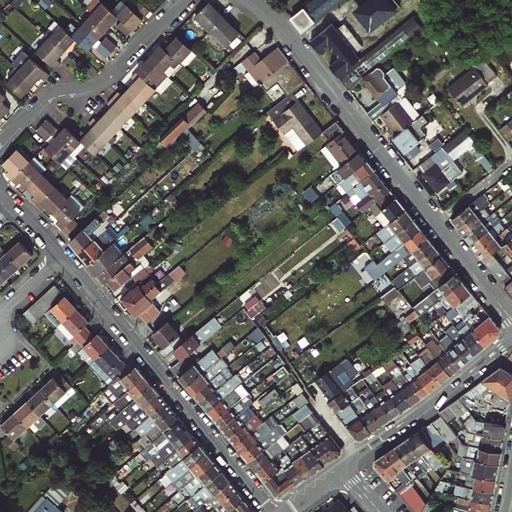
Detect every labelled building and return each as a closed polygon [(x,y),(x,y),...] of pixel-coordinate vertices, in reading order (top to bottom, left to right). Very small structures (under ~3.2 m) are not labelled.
[(302,31),(340,0),(312,0),(298,12),(291,17),(302,31)] [(371,31),(401,6),(396,0),(365,0),(353,10),(371,31)] [(127,5),(116,16),(117,17),(121,21),(131,30),(148,12),(137,3),(131,9),(127,5)] [(196,17),(210,32),(227,16),(219,8),(216,10),(214,8),(210,3),(196,17)] [(102,4),(92,14),(107,28),(117,17),(116,16),(102,4)] [(92,14),(82,25),(97,39),(107,28),(92,14)] [(227,16),(210,32),(225,47),(240,33),(234,28),(232,26),(235,24),(227,16)] [(413,16),(377,45),(349,67),(337,76),(348,90),(363,79),(379,67),(378,65),(425,28),(419,20),(417,22),(413,16)] [(45,35),(49,39),(63,52),(76,40),(72,36),(56,21),(49,28),(50,30),(45,35)] [(131,30),(121,21),(116,26),(126,35),(131,30)] [(72,36),(76,40),(86,49),(97,39),(82,25),(72,36)] [(189,50),(174,36),(168,43),(164,39),(159,44),(178,62),(189,50)] [(101,42),(111,52),(116,47),(106,37),(101,42)] [(49,39),(37,52),(56,69),(61,63),(57,59),(63,52),(49,39)] [(101,42),(96,47),(106,57),(111,52),(101,42)] [(178,62),(159,44),(147,57),(162,71),(168,64),(172,67),(178,62)] [(254,52),(234,68),(240,75),(246,69),(258,84),(260,83),(288,61),(277,47),(260,60),(254,52)] [(25,53),(13,66),(15,67),(19,72),(33,85),(39,78),(44,82),(49,76),(25,53)] [(162,71),(147,57),(135,70),(154,88),(166,75),(162,71)] [(305,83),(288,61),(260,83),(261,85),(263,84),(267,90),(277,83),(288,97),(292,93),(305,83)] [(166,75),(167,76),(179,63),(178,62),(172,67),(168,64),(162,71),(166,75)] [(33,85),(19,72),(15,67),(9,73),(14,77),(7,84),(21,97),(33,85)] [(379,67),(363,79),(387,108),(400,98),(398,94),(383,76),(385,72),(381,67),(379,67)] [(485,85),(471,69),(445,89),(459,106),(485,85)] [(154,88),(135,70),(130,75),(134,79),(127,87),(142,101),(154,88)] [(117,91),(112,97),(130,113),(142,101),(127,87),(121,94),(117,91)] [(0,116),(1,118),(9,110),(1,102),(5,98),(0,92),(0,116)] [(268,112),(284,133),(293,126),(307,145),(323,132),(292,93),(288,97),(268,112)] [(400,98),(387,108),(379,116),(389,128),(386,130),(392,138),(393,137),(412,121),(418,116),(402,96),(400,98)] [(118,127),(130,113),(112,97),(107,102),(111,105),(103,113),(118,127)] [(199,103),(159,140),(168,148),(207,111),(199,103)] [(88,123),(91,126),(106,139),(118,127),(103,113),(97,120),(93,117),(88,123)] [(412,121),(393,137),(405,152),(422,138),(416,131),(425,124),(418,116),(412,121)] [(51,133),(56,128),(45,118),(40,123),(51,133)] [(328,139),(341,128),(336,122),(323,132),(328,139)] [(51,133),(40,123),(35,129),(45,139),(51,133)] [(65,126),(55,137),(70,151),(76,156),(86,145),(76,136),(65,126)] [(86,145),(94,152),(106,139),(91,126),(85,133),(81,130),(76,136),(86,145)] [(293,126),(284,133),(289,138),(292,136),(302,149),(307,145),(293,126)] [(190,128),(183,134),(196,148),(203,142),(190,128)] [(359,151),(343,131),(326,145),(327,146),(321,151),(335,169),(340,164),(341,165),(359,151)] [(70,151),(55,137),(45,148),(56,158),(60,161),(70,151)] [(494,168),(474,144),(469,148),(489,173),(494,168)] [(462,172),(453,161),(442,170),(437,163),(448,154),(442,147),(418,165),(424,172),(421,173),(437,193),(451,181),(462,172)] [(12,181),(29,162),(17,150),(3,164),(10,171),(6,175),(12,181)] [(344,179),(367,161),(359,151),(341,165),(332,173),(339,183),(344,179)] [(35,156),(29,162),(12,181),(17,185),(21,181),(28,188),(42,174),(47,168),(35,156)] [(374,170),(367,161),(344,179),(352,189),(374,170)] [(369,207),(375,201),(390,190),(374,170),(352,189),(347,192),(350,197),(355,193),(359,199),(355,202),(363,212),(369,207)] [(54,186),(42,174),(28,188),(35,195),(31,199),(37,204),(54,186)] [(508,187),(501,179),(498,181),(505,190),(508,187)] [(54,186),(67,198),(71,194),(58,182),(54,186)] [(67,198),(54,186),(37,204),(42,210),(46,205),(54,212),(67,198)] [(375,201),(375,215),(384,226),(405,209),(390,190),(375,201)] [(491,198),(486,191),(451,219),(457,228),(487,204),(486,202),(491,198)] [(355,193),(350,197),(355,202),(359,199),(355,193)] [(71,194),(67,198),(54,212),(61,219),(56,223),(62,229),(74,217),(85,206),(72,194),(71,194)] [(341,214),(333,204),(330,206),(338,216),(341,214)] [(464,236),(494,211),(487,204),(457,228),(464,236)] [(405,209),(384,226),(378,231),(386,241),(413,219),(405,209)] [(78,253),(96,239),(108,229),(103,223),(110,217),(105,210),(104,210),(70,243),(78,253)] [(470,244),(500,220),(494,211),(464,236),(470,244)] [(341,214),(338,216),(346,225),(349,223),(341,214)] [(74,217),(62,229),(68,234),(80,223),(74,217)] [(400,238),(404,242),(421,229),(413,219),(386,241),(385,242),(389,247),(400,238)] [(506,228),(500,220),(470,244),(476,252),(506,228)] [(511,228),(509,225),(506,228),(476,252),(483,260),(492,253),(502,245),(511,237),(511,234),(510,232),(511,230),(511,228)] [(88,265),(112,244),(127,232),(124,227),(113,235),(101,245),(96,239),(78,253),(88,265)] [(113,235),(108,229),(96,239),(101,245),(113,235)] [(403,258),(412,250),(428,238),(421,229),(404,242),(409,249),(404,253),(403,252),(400,254),(403,258)] [(355,236),(349,241),(354,247),(360,242),(355,236)] [(144,237),(121,255),(96,275),(103,283),(106,280),(136,257),(137,259),(152,247),(144,237)] [(511,237),(502,245),(511,257),(511,237)] [(392,251),(396,249),(404,242),(400,238),(389,247),(392,251)] [(410,267),(419,259),(435,247),(428,238),(412,250),(415,255),(409,260),(411,262),(408,264),(410,267)] [(19,240),(6,252),(19,267),(32,255),(19,240)] [(399,253),(400,254),(403,252),(404,253),(409,249),(404,242),(396,249),(399,253)] [(121,255),(112,244),(88,265),(96,275),(121,255)] [(435,247),(419,259),(422,262),(412,270),(413,271),(404,277),(408,282),(442,255),(435,247)] [(388,262),(399,253),(396,249),(392,251),(385,257),(388,262)] [(412,250),(403,258),(406,262),(408,264),(411,262),(409,260),(415,255),(412,250)] [(0,258),(0,271),(7,279),(19,267),(6,252),(0,258)] [(511,277),(506,270),(492,253),(483,260),(511,297),(511,277)] [(129,307),(178,266),(169,254),(149,271),(136,282),(138,284),(121,298),(129,307)] [(442,255),(408,282),(398,289),(400,292),(403,295),(421,281),(431,293),(433,291),(455,273),(442,255)] [(136,257),(106,280),(114,290),(131,276),(136,282),(149,271),(146,266),(144,268),(143,267),(138,271),(135,267),(139,265),(136,261),(137,259),(136,257)] [(403,258),(397,262),(401,266),(406,262),(403,258)] [(419,259),(410,267),(412,270),(422,262),(419,259)] [(179,265),(178,266),(129,307),(136,316),(153,302),(151,299),(185,272),(179,265)] [(455,273),(433,291),(436,296),(428,302),(431,306),(445,295),(462,281),(455,273)] [(206,302),(226,285),(220,278),(200,294),(206,302)] [(462,281),(445,295),(450,300),(437,310),(442,316),(445,314),(453,307),(471,293),(462,281)] [(50,290),(60,300),(65,296),(55,285),(50,290)] [(395,286),(381,296),(386,302),(400,292),(398,289),(395,286)] [(54,305),(60,300),(50,290),(44,294),(54,305)] [(424,298),(428,302),(436,296),(433,291),(431,293),(424,298)] [(464,320),(467,325),(484,346),(499,333),(500,329),(489,315),(482,320),(476,313),(473,314),(471,311),(468,307),(477,300),(471,293),(453,307),(458,313),(464,320)] [(49,310),(54,305),(44,294),(39,299),(49,310)] [(77,308),(65,296),(60,300),(54,305),(49,310),(39,299),(34,304),(44,314),(45,313),(57,326),(77,308)] [(424,298),(413,307),(414,309),(416,312),(428,302),(424,298)] [(471,311),(480,304),(477,300),(468,307),(471,311)] [(418,314),(419,315),(431,306),(428,302),(416,312),(418,314)] [(29,308),(38,319),(44,314),(34,304),(29,308)] [(453,307),(445,314),(450,320),(458,313),(453,307)] [(34,323),(38,319),(29,308),(24,313),(34,323)] [(74,345),(90,331),(85,326),(89,322),(77,308),(57,326),(74,345)] [(409,322),(418,314),(416,312),(414,309),(404,316),(409,322)] [(185,341),(174,350),(179,357),(185,352),(188,355),(223,326),(215,316),(185,341)] [(185,341),(168,320),(153,332),(164,346),(158,351),(164,358),(185,341)] [(467,325),(464,320),(459,324),(462,329),(467,325)] [(445,331),(448,335),(468,361),(476,353),(455,327),(453,324),(445,331)] [(459,324),(455,327),(476,353),(484,346),(467,325),(462,329),(459,324)] [(415,329),(405,337),(410,343),(420,336),(415,329)] [(91,364),(110,347),(97,333),(94,336),(90,331),(74,345),(70,348),(75,353),(78,350),(91,364)] [(436,337),(439,340),(460,367),(468,361),(448,335),(444,339),(440,334),(436,337)] [(425,343),(430,349),(438,360),(450,375),(460,367),(439,340),(434,343),(431,339),(425,343)] [(218,351),(215,348),(207,354),(211,359),(199,369),(203,373),(223,356),(235,346),(235,345),(231,340),(218,351)] [(116,375),(127,365),(110,347),(91,364),(109,385),(117,377),(116,375)] [(430,349),(425,353),(433,363),(438,360),(430,349)] [(392,357),(395,362),(404,355),(401,350),(392,357)] [(425,353),(420,357),(441,383),(450,375),(438,360),(433,363),(425,353)] [(187,386),(203,373),(199,369),(211,359),(207,354),(180,377),(187,386)] [(223,356),(203,373),(187,386),(194,395),(221,372),(230,365),(223,356)] [(317,377),(332,398),(351,385),(352,384),(348,379),(345,381),(341,375),(342,374),(339,370),(349,362),(345,357),(317,377)] [(383,364),(387,369),(396,363),(395,362),(392,357),(383,364)] [(423,370),(419,374),(431,391),(441,383),(420,357),(416,360),(423,370)] [(189,364),(184,358),(172,368),(177,374),(189,364)] [(123,394),(145,376),(132,360),(129,363),(127,365),(116,375),(117,377),(109,385),(120,398),(123,394)] [(416,360),(411,363),(414,367),(419,374),(423,370),(416,360)] [(281,380),(290,370),(284,364),(275,374),(281,380)] [(404,374),(409,381),(419,374),(414,367),(404,374)] [(509,400),(511,400),(511,395),(511,375),(498,367),(463,394),(473,401),(491,387),(497,392),(491,400),(499,407),(505,407),(509,400)] [(361,377),(366,384),(376,376),(372,370),(361,377)] [(221,372),(194,395),(200,403),(228,380),(221,372)] [(243,381),(236,373),(228,380),(200,403),(207,412),(241,384),(243,381)] [(405,385),(400,388),(412,405),(421,398),(409,381),(404,374),(400,378),(405,385)] [(431,391),(419,374),(409,381),(421,398),(431,391)] [(55,376),(41,388),(54,402),(72,385),(62,375),(58,379),(55,376)] [(152,385),(145,376),(123,394),(126,398),(116,407),(120,411),(152,385)] [(386,390),(390,395),(402,412),(412,405),(400,388),(395,381),(393,378),(383,385),(385,388),(386,390)] [(400,388),(405,385),(400,378),(395,381),(400,388)] [(294,381),(288,386),(295,394),(299,390),(300,389),(294,381)] [(241,384),(207,412),(214,420),(230,407),(242,397),(248,392),(241,384)] [(136,413),(159,394),(152,385),(120,411),(110,420),(115,425),(133,410),(136,413)] [(355,390),(351,385),(332,398),(327,401),(336,412),(349,403),(352,401),(348,395),(355,390)] [(274,387),(258,400),(263,407),(279,394),(274,387)] [(41,388),(28,400),(41,414),(54,402),(41,388)] [(402,412),(390,395),(386,390),(385,388),(375,395),(392,419),(402,412)] [(392,419),(375,395),(370,389),(365,392),(375,405),(369,409),(382,426),(392,419)] [(299,390),(291,397),(298,405),(306,398),(299,390)] [(113,403),(116,407),(126,398),(123,394),(120,398),(113,403)] [(147,412),(150,416),(166,402),(159,394),(136,413),(132,417),(136,421),(147,412)] [(476,402),(473,401),(463,394),(459,397),(467,409),(476,402)] [(382,426),(369,409),(359,396),(353,401),(356,405),(359,403),(361,407),(359,409),(355,412),(371,433),(382,426)] [(467,409),(459,397),(449,405),(457,416),(467,409)] [(41,414),(28,400),(14,411),(27,426),(41,414)] [(166,402),(150,416),(139,425),(142,429),(153,420),(156,424),(172,410),(166,402)] [(349,403),(336,412),(356,439),(362,439),(371,433),(355,412),(349,403)] [(248,405),(236,415),(220,428),(227,437),(255,414),(251,410),(248,405)] [(442,416),(447,424),(457,416),(449,405),(439,412),(442,416)] [(230,407),(214,420),(220,428),(236,415),(233,411),(230,407)] [(309,427),(313,424),(318,419),(311,409),(298,420),(306,430),(309,427)] [(164,431),(179,419),(172,410),(156,424),(145,433),(149,438),(161,428),(164,431)] [(15,437),(27,426),(14,411),(1,423),(10,432),(4,438),(14,449),(20,443),(15,437)] [(139,425),(150,416),(147,412),(136,421),(139,425)] [(255,414),(227,437),(234,445),(262,422),(255,414)] [(234,445),(241,453),(277,423),(270,415),(262,422),(234,445)] [(475,427),(476,421),(472,415),(466,420),(469,424),(469,426),(475,427)] [(447,424),(442,416),(431,423),(440,434),(443,431),(450,427),(447,424)] [(186,427),(179,419),(164,431),(152,441),(156,447),(168,437),(171,440),(186,427)] [(324,427),(318,419),(313,424),(319,431),(324,427)] [(145,433),(156,424),(153,420),(142,429),(145,433)] [(471,433),(476,434),(504,440),(506,426),(476,421),(475,427),(469,426),(469,424),(466,420),(463,423),(471,433)] [(277,423),(241,453),(248,462),(281,434),(284,432),(277,423)] [(440,434),(431,423),(418,431),(429,446),(442,437),(440,434)] [(313,424),(309,427),(334,459),(341,454),(341,449),(324,427),(319,431),(313,424)] [(193,436),(186,427),(171,440),(159,450),(160,451),(151,458),(158,466),(166,459),(193,436)] [(310,447),(324,466),(334,459),(309,427),(306,430),(305,431),(315,444),(310,447)] [(450,427),(443,431),(445,434),(448,432),(457,445),(461,442),(458,439),(450,427)] [(135,428),(126,435),(130,440),(139,433),(135,428)] [(152,441),(164,431),(161,428),(149,438),(152,441)] [(301,434),(310,447),(315,444),(305,431),(301,434)] [(418,431),(409,437),(428,462),(434,458),(439,465),(442,463),(429,446),(418,431)] [(281,434),(248,462),(256,472),(272,459),(276,455),(283,449),(289,444),(281,434)] [(324,466),(310,447),(301,434),(292,442),(315,472),(324,466)] [(458,439),(461,442),(463,445),(501,452),(504,440),(476,434),(474,442),(458,439)] [(130,447),(133,451),(146,440),(143,436),(130,447)] [(193,436),(166,459),(170,463),(181,454),(184,457),(199,443),(193,436)] [(159,450),(171,440),(168,437),(156,447),(159,450)] [(428,462),(409,437),(401,442),(426,474),(429,471),(433,468),(428,462)] [(286,453),(306,478),(315,472),(292,442),(289,444),(283,449),(286,453)] [(401,442),(394,447),(417,477),(419,479),(426,474),(401,442)] [(463,445),(461,442),(457,445),(455,446),(460,450),(466,451),(466,453),(478,455),(477,460),(499,464),(501,452),(463,445)] [(173,481),(177,477),(206,452),(199,443),(184,457),(172,467),(166,473),(173,481)] [(394,447),(385,453),(398,470),(396,472),(406,485),(398,492),(408,503),(415,511),(421,511),(426,504),(409,483),(417,477),(394,447)] [(197,475),(214,461),(206,452),(177,477),(180,482),(184,487),(197,475)] [(282,468),(296,485),(306,478),(286,453),(281,457),(280,461),(282,468)] [(398,470),(385,453),(374,460),(374,465),(398,492),(406,485),(396,472),(398,470)] [(172,467),(184,457),(181,454),(170,463),(172,467)] [(280,461),(276,455),(272,459),(280,469),(282,468),(280,461)] [(475,475),(496,479),(499,464),(477,460),(474,459),(466,458),(463,473),(468,474),(475,475)] [(280,469),(272,459),(256,472),(264,482),(280,469)] [(195,493),(221,470),(214,461),(197,475),(201,480),(192,487),(192,490),(195,493)] [(282,468),(280,469),(264,482),(275,496),(281,497),(296,485),(282,468)] [(214,495),(230,481),(221,470),(195,493),(192,496),(196,501),(199,498),(209,489),(214,495)] [(165,473),(158,479),(165,487),(173,481),(166,473),(165,473)] [(468,474),(465,487),(473,489),(494,493),(496,479),(475,475),(468,474)] [(201,480),(197,475),(184,487),(192,496),(195,493),(192,490),(192,487),(201,480)] [(442,479),(438,475),(433,483),(437,488),(441,480),(442,479)] [(62,511),(56,507),(70,492),(58,481),(44,496),(47,499),(35,511),(62,511)] [(205,511),(210,511),(211,511),(206,505),(211,501),(216,507),(237,489),(230,481),(214,495),(204,503),(200,506),(205,511)] [(184,487),(180,482),(168,492),(172,497),(184,487)] [(433,493),(437,488),(433,483),(428,491),(432,496),(433,493)] [(473,489),(465,487),(459,486),(457,498),(492,504),(494,493),(473,489)] [(204,503),(214,495),(209,489),(199,498),(204,503)] [(244,498),(237,489),(216,507),(212,510),(213,511),(221,511),(222,511),(221,511),(228,511),(234,507),(244,498)] [(35,511),(47,499),(44,496),(29,511),(35,511)] [(234,507),(228,511),(255,511),(244,498),(234,507)] [(490,511),(492,504),(457,498),(455,509),(472,511),(490,511)] [(358,511),(354,506),(348,511),(339,500),(324,511),(358,511)] [(439,511),(442,506),(427,503),(426,504),(421,511),(439,511)]
